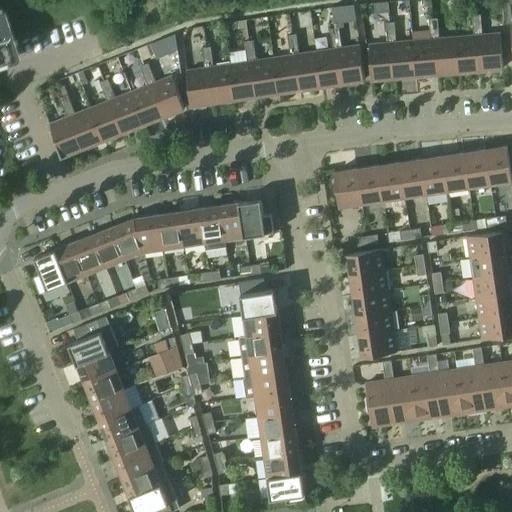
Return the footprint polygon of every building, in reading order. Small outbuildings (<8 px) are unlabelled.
[(0,55),(17,50),(4,7),(0,8),(0,55)] [(481,69),(477,15),(472,15),(474,35),(457,37),(460,71),(481,69)] [(481,15),(477,15),(481,69),(504,67),(501,33),(482,35),(481,15)] [(460,71),(457,37),(439,38),(438,18),(433,19),(438,73),(460,71)] [(438,73),(433,19),(429,19),(431,39),(414,41),(417,75),(438,73)] [(395,77),(390,22),(386,23),(388,43),(370,44),(372,79),(395,77)] [(417,75),(414,41),(396,42),(395,22),(390,22),(395,77),(417,75)] [(343,82),(335,28),(330,29),(333,49),(316,51),(321,85),(343,82)] [(365,79),(360,45),(342,48),(339,28),(335,28),(343,82),(365,79)] [(321,85),(316,51),(299,54),(296,34),(292,35),(300,89),(321,85)] [(300,89),(292,35),(288,35),(291,55),(274,58),(279,92),(300,89)] [(279,92),(274,58),(257,60),(254,40),(249,41),(257,95),(279,92)] [(257,95),(249,41),(245,42),(248,62),(231,64),(236,98),(257,95)] [(215,101),(207,47),(202,48),(205,68),(187,71),(192,105),(215,101)] [(236,98),(231,64),(214,67),(211,47),(207,47),(215,101),(236,98)] [(149,64),(145,65),(165,116),(185,108),(173,76),(156,83),(149,64)] [(165,116),(145,65),(141,67),(147,86),(132,92),(144,124),(165,116)] [(144,124),(132,92),(116,98),(108,79),(104,81),(124,132),(144,124)] [(124,132),(104,81),(100,83),(108,101),(92,107),(104,139),(124,132)] [(104,139),(92,107),(76,114),(68,95),(64,97),(84,147),(104,139)] [(84,147),(64,97),(60,99),(68,117),(51,124),(63,156),(84,147)] [(511,176),(507,146),(486,149),(492,184),(511,181),(511,176)] [(492,184),(486,149),(467,152),(472,187),(492,184)] [(472,187),(467,152),(445,155),(450,190),(472,187)] [(450,190),(445,155),(421,159),(426,194),(450,190)] [(426,194),(421,159),(401,162),(406,197),(426,194)] [(406,197),(401,162),(379,165),(384,200),(406,197)] [(384,200),(379,165),(358,168),(363,203),(384,200)] [(363,203),(358,168),(335,172),(340,207),(363,203)] [(261,199),(240,202),(245,236),(258,234),(259,241),(269,239),(268,233),(274,232),(272,214),(264,216),(261,199)] [(245,236),(240,202),(220,205),(225,239),(245,236)] [(225,239),(220,205),(200,208),(205,242),(206,250),(226,247),(225,239)] [(205,242),(200,208),(179,211),(184,245),(205,242)] [(184,245),(179,211),(159,214),(164,248),(184,245)] [(164,248),(159,214),(135,218),(144,251),(164,248)] [(506,216),(495,217),(497,226),(507,224),(506,216)] [(497,226),(495,217),(485,219),(486,227),(497,226)] [(144,251),(135,218),(112,227),(125,259),(144,251)] [(463,222),(453,223),(454,232),(464,231),(463,222)] [(454,232),(453,223),(442,225),(444,234),(454,232)] [(125,259),(112,227),(93,234),(106,266),(125,259)] [(420,228),(410,230),(411,238),(421,237),(420,228)] [(411,238),(410,230),(400,231),(401,240),(411,238)] [(505,252),(502,231),(467,236),(470,257),(505,252)] [(106,266),(93,234),(74,242),(87,274),(106,266)] [(377,235),(367,236),(368,245),(379,243),(377,235)] [(368,245),(367,236),(357,238),(358,246),(368,245)] [(438,251),(436,241),(428,242),(429,253),(438,251)] [(87,274),(74,242),(55,249),(68,281),(87,274)] [(68,281),(55,249),(36,257),(42,273),(34,276),(41,292),(68,281)] [(385,272),(382,249),(347,254),(350,277),(385,272)] [(508,274),(505,252),(470,257),(474,280),(508,274)] [(425,264),(423,254),(414,255),(416,265),(425,264)] [(262,273),(260,264),(250,265),(251,275),(262,273)] [(426,274),(425,264),(416,265),(417,276),(426,274)] [(251,275),(250,265),(240,267),(241,276),(251,275)] [(220,270),(210,272),(211,281),(221,279),(220,270)] [(211,281),(210,272),(199,273),(201,282),(211,281)] [(388,293),(385,272),(350,277),(353,298),(388,293)] [(441,272),(432,273),(434,283),(442,282),(441,272)] [(511,294),(508,274),(474,280),(477,299),(511,294)] [(179,276),(168,278),(170,287),(180,285),(179,276)] [(170,287),(168,278),(158,279),(159,288),(170,287)] [(266,291),(264,279),(239,283),(244,315),(278,310),(275,289),(266,291)] [(444,292),(442,282),(434,283),(435,294),(444,292)] [(146,285),(137,288),(140,297),(150,293),(146,285)] [(140,297),(137,288),(127,292),(131,300),(140,297)] [(391,313),(388,293),(353,298),(356,318),(391,313)] [(431,304),(429,294),(420,295),(422,306),(431,304)] [(511,315),(511,297),(511,294),(477,299),(480,321),(511,315)] [(109,300),(99,303),(102,312),(112,308),(109,300)] [(102,312),(99,303),(89,307),(93,315),(102,312)] [(432,315),(431,304),(422,306),(424,316),(432,315)] [(247,335),(281,330),(278,310),(244,315),(247,335)] [(83,319),(79,311),(70,314),(73,323),(83,319)] [(447,312),(438,314),(440,324),(448,323),(447,312)] [(394,333),(391,313),(356,318),(359,339),(394,333)] [(511,334),(511,315),(480,321),(483,339),(511,334)] [(119,347),(107,316),(74,329),(79,340),(70,344),(78,363),(110,350),(119,347)] [(450,333),(448,323),(440,324),(441,334),(450,333)] [(284,351),(281,330),(247,335),(239,337),(242,357),(284,351)] [(189,333),(181,335),(184,345),(192,343),(189,333)] [(397,352),(394,333),(359,339),(362,357),(397,352)] [(437,346),(435,335),(427,337),(428,347),(437,346)] [(178,346),(175,337),(166,339),(169,349),(178,346)] [(195,353),(192,343),(184,345),(186,355),(195,353)] [(183,367),(178,346),(169,349),(161,352),(166,372),(183,367)] [(509,407),(503,362),(484,365),(482,347),(477,348),(487,410),(509,407)] [(487,410),(477,348),(473,349),(476,366),(457,369),(464,413),(487,410)] [(85,382),(117,369),(110,350),(78,363),(85,382)] [(287,371),(284,351),(242,357),(245,377),(287,371)] [(464,413),(457,369),(439,372),(437,354),(432,355),(441,417),(464,413)] [(441,417),(432,355),(428,355),(431,373),(412,376),(419,420),(441,417)] [(419,420),(412,376),(394,379),(392,361),(387,362),(396,423),(419,420)] [(511,406),(511,361),(503,362),(509,407),(511,406)] [(396,423),(387,362),(383,362),(385,380),(366,383),(368,398),(366,398),(368,412),(371,412),(373,427),(396,423)] [(125,388),(117,369),(85,382),(93,401),(125,388)] [(287,371),(245,377),(242,378),(246,398),(256,397),(290,392),(287,371)] [(197,373),(189,376),(191,385),(200,382),(197,373)] [(191,385),(189,376),(180,378),(183,387),(191,385)] [(203,392),(200,382),(191,385),(194,395),(203,392)] [(194,395),(191,385),(183,387),(186,397),(194,395)] [(132,408),(125,388),(93,401),(100,420),(132,408)] [(293,412),(290,392),(256,397),(259,417),(293,412)] [(108,439),(148,423),(140,404),(132,408),(100,420),(108,439)] [(211,412),(203,414),(205,424),(214,422),(211,412)] [(296,432),(293,412),(259,417),(262,437),(296,432)] [(200,426),(197,416),(188,418),(191,428),(200,426)] [(217,432),(214,422),(205,424),(208,434),(217,432)] [(149,423),(148,423),(108,439),(115,458),(156,442),(149,423)] [(202,435),(200,426),(191,428),(194,438),(202,435)] [(299,452),(296,432),(262,437),(265,457),(299,452)] [(123,477),(163,461),(164,461),(156,442),(115,458),(123,477)] [(225,451),(214,454),(216,464),(224,461),(225,463),(228,463),(225,451)] [(302,472),(299,452),(265,457),(268,477),(302,472)] [(210,465),(208,456),(196,459),(199,469),(210,465)] [(170,480),(163,461),(123,477),(130,496),(170,480)] [(231,470),(228,463),(225,463),(224,461),(216,464),(219,474),(231,470)] [(213,475),(210,465),(199,469),(202,478),(213,475)] [(307,501),(302,472),(268,477),(271,499),(286,497),(287,504),(307,501)] [(170,511),(181,508),(170,480),(130,496),(136,511),(148,511),(154,510),(154,511),(170,511)] [(230,483),(219,485),(221,495),(231,494),(230,483)]
